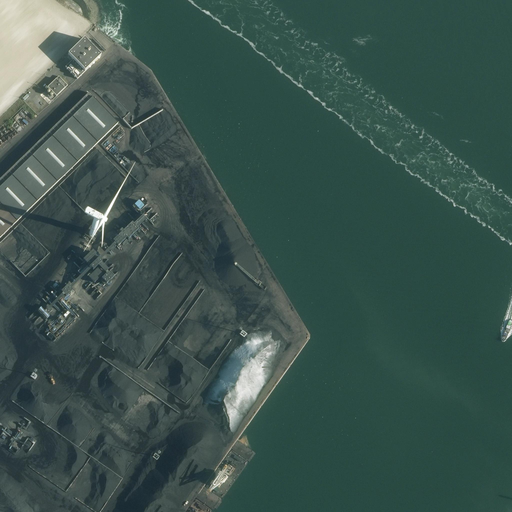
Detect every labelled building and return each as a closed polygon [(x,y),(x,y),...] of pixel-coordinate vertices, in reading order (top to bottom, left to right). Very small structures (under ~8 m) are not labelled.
[(77,79),(100,57),(84,39),(68,55),(72,60),(65,67),(77,79)] [(67,86),(58,77),(47,88),(56,97),(67,86)] [(0,187),(0,237),(117,124),(92,98),(0,187)] [(24,126),(32,114),(25,109),(21,115),(17,111),(13,116),(17,118),(12,125),(16,127),(19,122),(24,126)] [(134,210),(126,213),(127,218),(136,216),(134,210)] [(109,267),(107,269),(103,265),(98,270),(109,279),(115,273),(109,267)] [(61,285),(58,289),(66,296),(68,294),(70,292),(61,285)]
